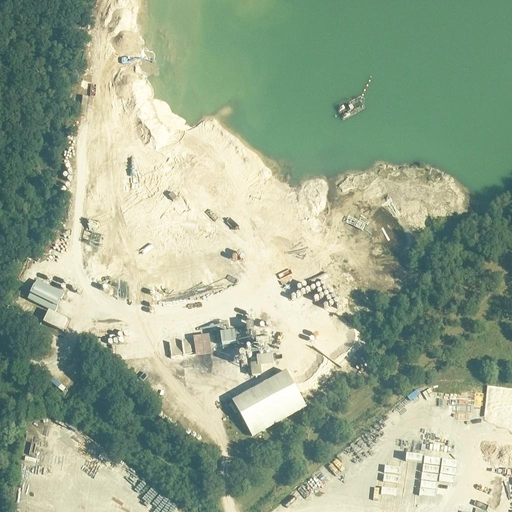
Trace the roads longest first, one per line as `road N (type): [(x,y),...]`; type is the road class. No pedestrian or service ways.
road 1 (track): [(235,511),(225,439),(147,362),(129,316),(85,292),(73,255),(90,68),(106,8),(132,5),(179,96)]
road 2 (track): [(289,303),(266,247),(342,185),(409,184),(446,195)]
road 3 (track): [(129,316),(289,303),(323,339)]
